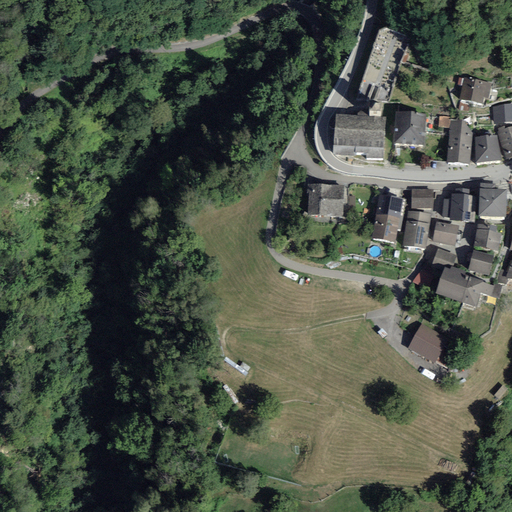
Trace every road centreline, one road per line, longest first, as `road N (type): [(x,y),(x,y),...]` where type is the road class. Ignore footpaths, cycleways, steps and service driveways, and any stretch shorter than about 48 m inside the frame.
road 1 (track): [(406,285),(366,314),(276,331),(214,322),(206,333),(219,350),(435,451)]
road 2 (tertiary): [(372,0),(322,125),(327,156),(348,168),(426,176),(493,170)]
road 3 (residential): [(493,170),(480,182),(441,186),(325,175),(298,144),(314,98)]
